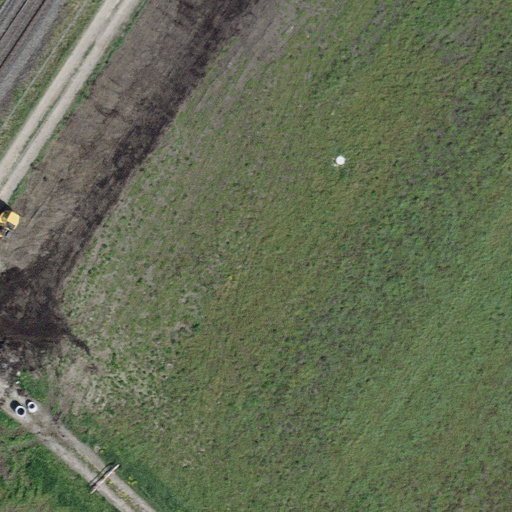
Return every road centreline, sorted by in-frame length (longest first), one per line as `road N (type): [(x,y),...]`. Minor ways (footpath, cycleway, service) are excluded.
road 1 (track): [(146,0),(0,225)]
road 2 (track): [(131,511),(0,392)]
